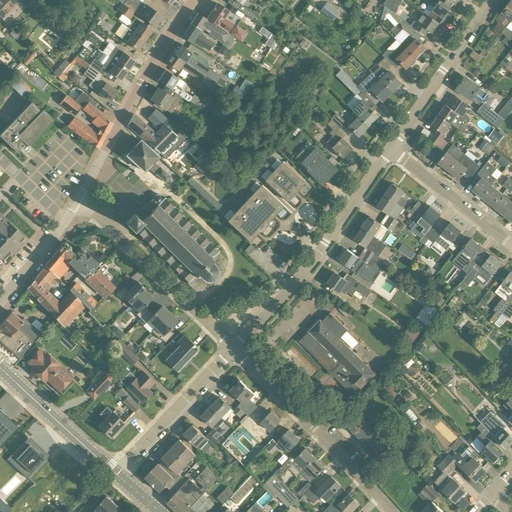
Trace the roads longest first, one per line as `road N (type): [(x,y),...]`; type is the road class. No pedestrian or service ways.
road 1 (residential): [(236,346),(320,262),(391,149)]
road 2 (residential): [(81,203),(201,0)]
road 3 (residential): [(395,511),(236,346)]
road 4 (residential): [(236,346),(81,203)]
road 5 (residential): [(391,149),(493,0)]
road 6 (residential): [(118,470),(236,346)]
road 7 (tertiary): [(118,470),(0,366)]
road 8 (residential): [(511,241),(391,149)]
